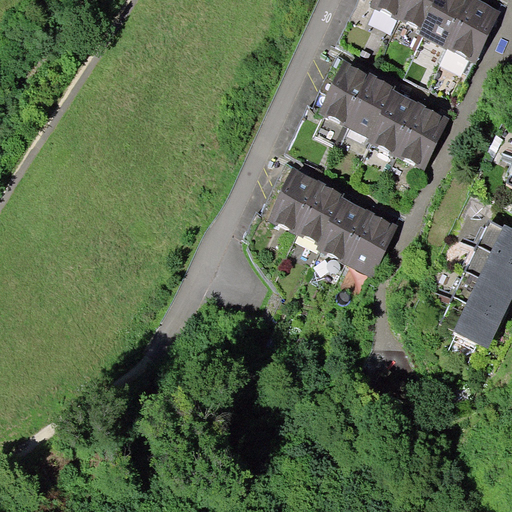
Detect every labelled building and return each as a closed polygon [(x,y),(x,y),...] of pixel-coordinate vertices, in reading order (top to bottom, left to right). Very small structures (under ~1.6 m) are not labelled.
[(372,0),(370,4),(395,16),(403,0),(372,0)] [(403,0),(395,16),(421,29),(434,0),(403,0)] [(466,0),(434,0),(421,29),(419,32),(444,46),(466,0)] [(501,11),(478,0),(466,0),(444,46),(475,62),(501,11)] [(369,72),(344,60),(318,113),(343,125),(369,72)] [(394,86),(369,72),(343,125),(369,138),(393,88),(394,86)] [(419,101),(393,88),(369,138),(367,141),(392,154),(419,101)] [(451,118),(419,101),(392,154),(425,171),(451,118)] [(319,179),(293,167),(266,221),(293,234),(319,179)] [(344,192),(319,179),(293,234),(318,246),(342,197),(344,192)] [(368,210),(342,197),(318,246),(315,248),(341,262),(368,210)] [(399,226),(368,210),(341,262),(372,278),(399,226)] [(503,227),(489,221),(477,245),(511,262),(511,228),(504,224),(503,227)] [(511,262),(477,245),(465,271),(511,295),(511,262)] [(511,295),(465,271),(453,295),(500,322),(511,297),(511,295)] [(500,322),(453,295),(438,324),(487,348),(500,322)]
